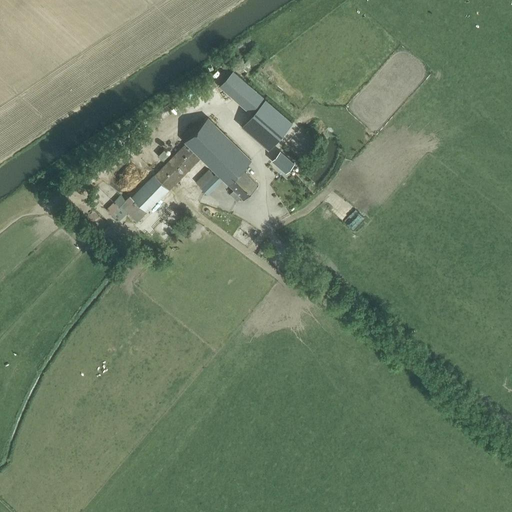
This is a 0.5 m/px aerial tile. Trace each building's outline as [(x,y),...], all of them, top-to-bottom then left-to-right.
[(220,85),(250,112),(258,104),(264,96),(233,70),(220,85)] [(265,98),(241,125),(269,149),(293,122),(265,98)] [(114,202),(107,209),(120,221),(128,212),(139,223),(141,222),(139,220),(147,212),(169,190),(202,157),(217,172),(214,175),(209,169),(196,182),(202,187),(201,187),(208,194),(223,178),(244,199),(259,184),(243,169),(252,160),(208,117),(185,140),(187,142),(155,175),(154,175),(132,197),(130,195),(126,200),(121,195),(114,202)] [(163,160),(169,154),(164,149),(158,155),(163,160)] [(279,151),(271,159),(286,173),(293,165),(279,151)]
